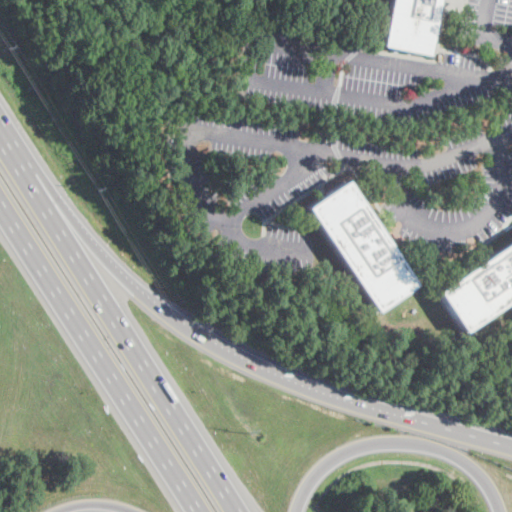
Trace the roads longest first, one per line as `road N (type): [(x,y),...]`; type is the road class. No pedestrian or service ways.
road 1 (motorway): [(241,511),(6,138)]
road 2 (motorway): [(0,204),(196,511)]
road 3 (motorway): [(480,439),(302,386),(174,318)]
road 4 (motorway): [(296,511),(328,462),(381,442),(459,459),(500,511)]
road 5 (motorway): [(174,318),(116,271),(6,138)]
